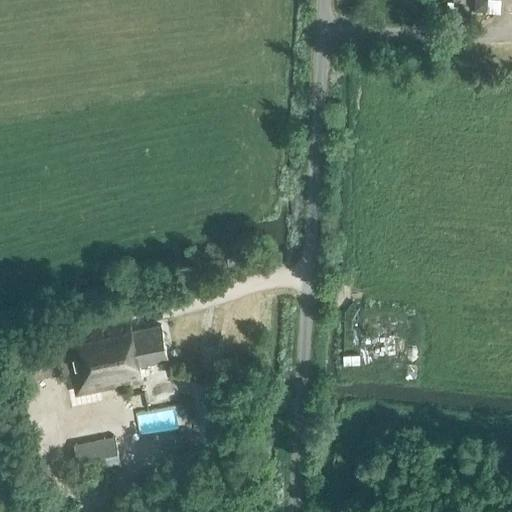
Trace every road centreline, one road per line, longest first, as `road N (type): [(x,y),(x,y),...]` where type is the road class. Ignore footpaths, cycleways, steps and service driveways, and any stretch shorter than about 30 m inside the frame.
road 1 (unclassified): [(294,511),(323,0)]
road 2 (track): [(322,26),(479,37),(511,32)]
